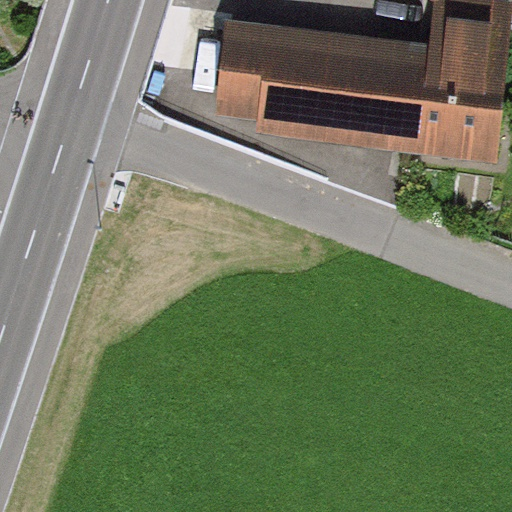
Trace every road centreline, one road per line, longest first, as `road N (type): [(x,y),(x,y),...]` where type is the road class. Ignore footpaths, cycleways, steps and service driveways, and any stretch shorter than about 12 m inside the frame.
road 1 (residential): [(71,126),(511,283)]
road 2 (secondary): [(0,341),(71,126)]
road 3 (secondary): [(71,126),(110,0)]
